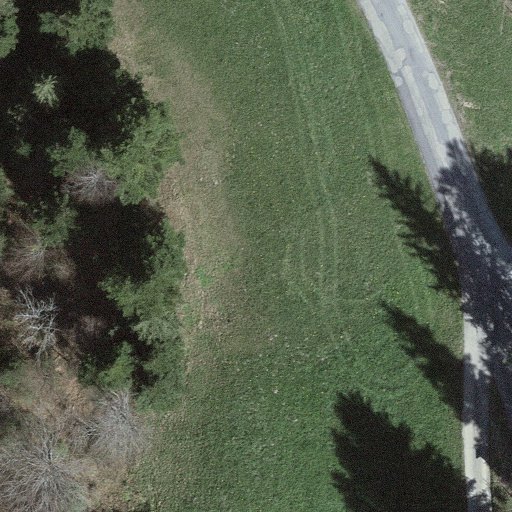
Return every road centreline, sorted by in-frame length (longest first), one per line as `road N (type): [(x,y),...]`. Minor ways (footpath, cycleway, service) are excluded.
road 1 (unclassified): [(378,0),(511,352)]
road 2 (track): [(494,302),(479,327),(481,511)]
